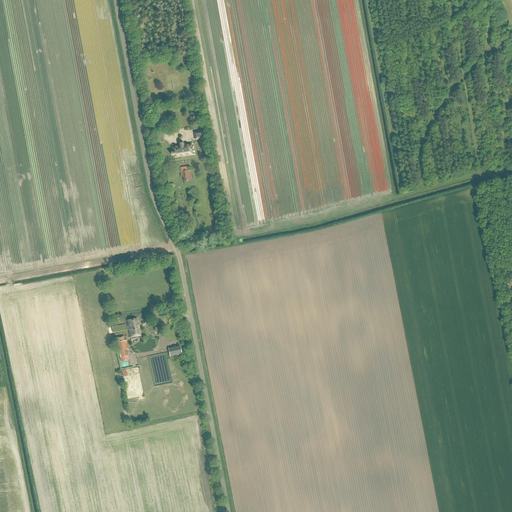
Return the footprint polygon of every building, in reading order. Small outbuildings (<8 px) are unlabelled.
[(172,155),(173,156),(174,158),(192,155),(191,144),(184,146),(184,144),(179,145),(179,146),(172,147),(173,151),(172,153),(172,155)] [(183,177),(184,181),(191,180),(191,179),(191,174),(191,171),(188,171),(181,172),(180,172),(181,177),(183,177)] [(137,323),(136,319),(127,321),(128,326),(129,326),(130,329),(128,330),(130,338),(141,336),(139,327),(138,328),(138,325),(138,322),(137,323)] [(117,337),(118,342),(121,357),(122,357),(123,362),(128,360),(127,356),(128,356),(127,349),(129,349),(127,341),(125,341),(125,340),(124,336),(117,337)] [(168,349),(170,356),(182,354),(180,347),(168,349)]
